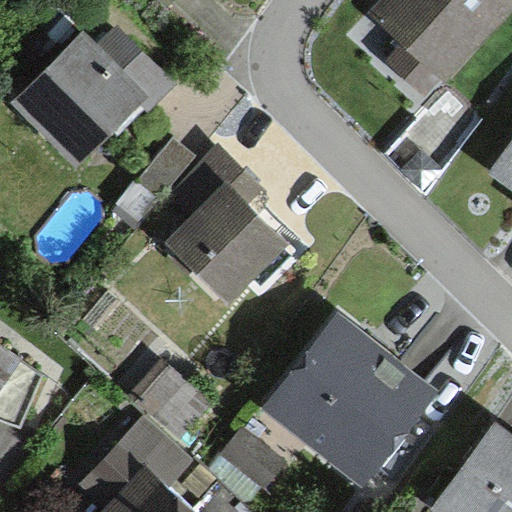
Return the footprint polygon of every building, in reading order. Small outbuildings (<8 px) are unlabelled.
[(158,0),(167,9),(175,0),(158,0)] [(511,0),(379,0),(368,12),(402,43),(384,62),(424,98),(441,79),(446,83),(511,10),(511,0)] [(117,24),(97,44),(106,54),(123,71),(143,51),(117,24)] [(97,44),(83,30),(11,101),(77,168),(142,104),(149,112),(177,84),(143,51),(123,71),(106,54),(97,44)] [(196,155),(172,136),(136,179),(160,198),(196,155)] [(511,141),(489,172),(511,189),(511,141)] [(244,174),(216,147),(171,193),(193,215),(224,182),(230,188),(244,174)] [(262,191),(244,174),(230,188),(240,198),(248,206),(262,191)] [(161,199),(160,198),(136,179),(135,178),(111,209),(136,229),(161,199)] [(230,188),(224,182),(193,215),(164,243),(225,305),(255,276),(284,248),(287,245),(248,206),(240,198),(230,188)] [(291,256),(284,248),(255,276),(262,285),(291,256)] [(384,349),(338,313),(261,409),(362,488),(438,392),(384,349)] [(0,341),(0,392),(22,361),(24,358),(0,341)] [(161,358),(129,393),(178,438),(210,404),(161,358)] [(45,377),(22,361),(0,392),(0,420),(22,428),(45,377)] [(189,511),(192,509),(168,486),(193,459),(145,415),(79,486),(104,509),(100,511),(189,511)] [(429,511),(430,511),(509,511),(511,509),(511,434),(494,421),(429,511)] [(287,461),(244,425),(221,452),(264,488),(287,461)]
